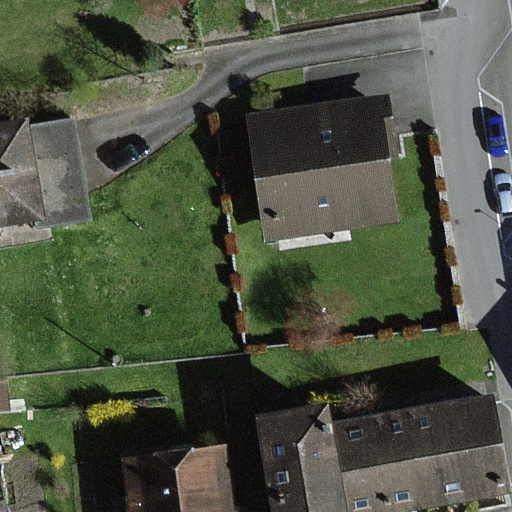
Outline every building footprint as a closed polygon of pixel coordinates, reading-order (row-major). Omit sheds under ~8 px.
[(394,216),(378,103),(257,120),(273,233),(394,216)] [(0,221),(92,208),(80,124),(25,132),(24,122),(0,125),(0,221)] [(365,511),(508,488),(493,399),(336,424),(350,511),(365,511)] [(350,511),(336,424),(333,404),(264,416),(279,511),(350,511)] [(233,511),(226,448),(129,461),(135,511),(233,511)]
